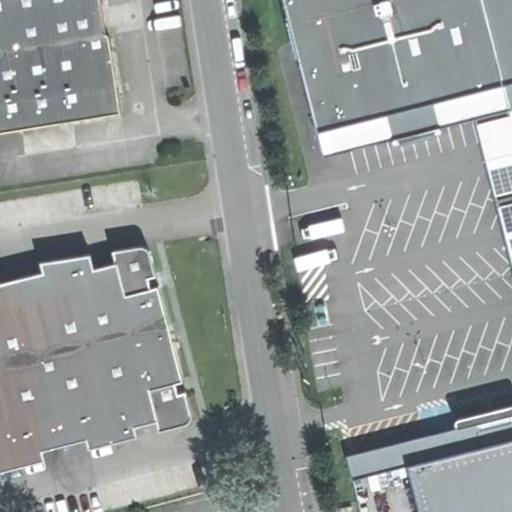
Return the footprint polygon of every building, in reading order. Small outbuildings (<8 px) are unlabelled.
[(113,99),(118,98),(108,30),(104,31),(99,0),(0,0),(0,129),(106,113),(106,108),(113,99)] [(317,130),(504,83),(483,0),(283,0),(293,36),(317,130)] [(511,0),(483,0),(504,83),(511,80),(511,0)] [(323,156),(475,117),(510,108),(508,98),(504,83),(317,130),(323,156)] [(118,98),(113,99),(106,108),(106,113),(120,111),(118,98)] [(475,117),(496,200),(511,196),(511,107),(510,108),(475,117)] [(511,196),(496,200),(511,263),(511,196)] [(0,469),(45,459),(42,447),(87,437),(89,446),(138,434),(136,424),(156,419),(158,428),(186,422),(191,411),(186,389),(178,391),(175,379),(182,377),(170,330),(159,284),(149,286),(147,275),(155,274),(148,248),(140,243),(112,249),(114,260),(93,265),(89,249),(41,261),(43,269),(0,279),(0,469)] [(379,472),(407,465),(472,449),(469,440),(479,424),(499,419),(511,425),(511,411),(357,451),(346,454),(353,479),(367,475),(379,472)] [(511,511),(511,425),(499,419),(479,424),(469,440),(472,449),(407,465),(418,511),(511,511)] [(383,488),(379,472),(367,475),(371,491),(383,488)]
